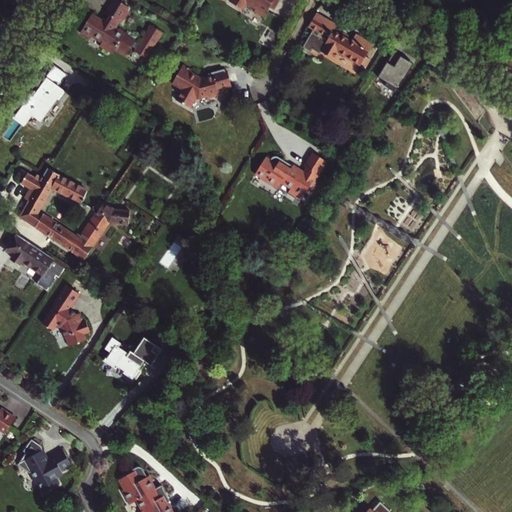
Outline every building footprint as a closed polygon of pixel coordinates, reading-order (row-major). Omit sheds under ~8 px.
[(130,7),(118,0),(116,0),(108,14),(115,18),(112,23),(108,20),(106,22),(94,15),(83,34),(93,39),(94,37),(105,43),(103,46),(112,52),(118,50),(120,47),(130,54),(138,41),(129,36),(131,34),(119,27),(122,20),(125,22),(130,13),(127,12),(128,10),(130,7)] [(276,9),(281,0),(233,0),(231,3),(244,10),(248,3),(257,9),(255,11),(265,17),(271,7),(276,9)] [(361,65),(374,45),(357,35),(353,42),(335,31),(339,26),(318,14),(310,26),(329,39),(322,50),(335,59),(340,51),(361,65)] [(153,26),(141,55),(151,59),(163,30),(153,26)] [(120,47),(118,50),(128,57),(130,54),(120,47)] [(401,57),(393,52),(378,77),(387,82),(384,86),(396,93),(412,67),(407,63),(408,60),(401,56),(401,57)] [(188,64),(178,80),(186,84),(186,87),(179,99),(193,107),(199,96),(202,98),(210,96),(211,98),(220,97),(220,94),(222,94),(221,90),(235,87),(232,73),(230,73),(226,74),(226,71),(212,74),(212,76),(206,78),(204,80),(201,78),(200,74),(195,71),(197,69),(188,64)] [(23,104),(13,118),(24,127),(32,116),(41,122),(57,100),(60,102),(67,92),(59,87),(68,75),(55,65),(40,86),(41,86),(34,96),(30,94),(23,103),(23,104)] [(315,151),(307,165),(309,166),(320,173),(329,159),(315,151)] [(273,159),(268,156),(260,170),(269,176),(267,179),(280,187),(284,180),(294,186),(291,191),(299,196),(301,192),(306,195),(311,187),(316,190),(321,180),(317,178),(316,177),(316,176),(316,175),(316,174),(315,173),(314,173),(313,173),(312,173),(311,174),(306,171),(295,164),(293,168),(284,163),(286,159),(280,156),(276,155),(273,159)] [(352,168),(345,162),(336,175),(343,180),(352,168)] [(309,166),(306,171),(311,174),(312,173),(313,173),(314,173),(315,173),(316,174),(316,175),(316,176),(316,177),(317,178),(320,173),(309,166)] [(83,202),(90,190),(61,175),(62,174),(52,168),(46,177),(41,174),(38,177),(23,168),(19,175),(26,179),(25,182),(33,187),(27,197),(32,200),(23,215),(39,225),(44,217),(39,214),(54,187),(83,202)] [(260,170),(257,173),(267,179),(269,176),(260,170)] [(46,214),(44,217),(39,225),(87,257),(111,221),(130,225),(132,211),(104,207),(85,235),(82,233),(80,237),(46,214)] [(66,265),(20,234),(11,246),(19,252),(15,258),(21,263),(24,259),(45,274),(39,283),(49,290),(66,265)] [(173,268),(184,254),(174,246),(163,260),(173,268)] [(55,322),(62,326),(65,343),(83,340),(83,333),(88,332),(86,321),(83,322),(81,312),(77,313),(69,307),(70,304),(72,305),(81,291),(67,282),(42,320),(52,327),(55,322)] [(163,346),(145,335),(135,351),(130,348),(128,351),(119,345),(120,342),(112,337),(105,348),(111,351),(104,360),(116,368),(118,364),(125,369),(123,372),(132,377),(132,376),(135,378),(142,368),(138,366),(140,362),(138,361),(140,356),(152,363),(163,346)] [(0,427),(6,431),(16,415),(0,406),(0,427)] [(43,444),(34,437),(26,449),(29,451),(21,463),(32,471),(39,482),(42,480),(45,486),(48,487),(51,485),(53,487),(61,483),(56,475),(62,472),(61,470),(73,463),(65,449),(49,459),(44,451),(43,444)] [(175,511),(167,495),(169,493),(164,483),(158,487),(156,485),(153,486),(148,476),(151,475),(147,467),(144,464),(141,464),(136,467),(137,469),(122,476),(127,486),(124,488),(131,502),(138,498),(144,509),(142,510),(141,511),(175,511)] [(373,510),(370,508),(366,511),(391,511),(381,502),(373,510)]
